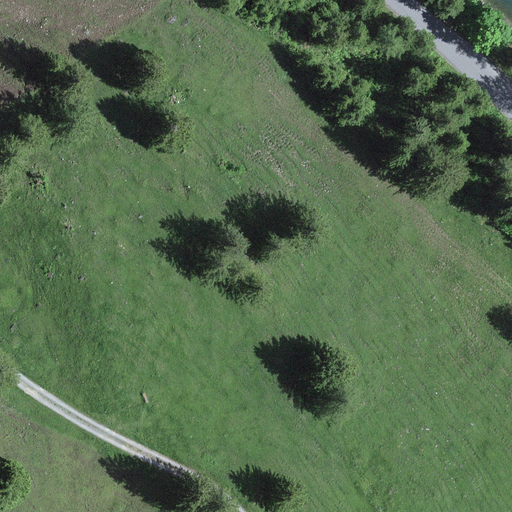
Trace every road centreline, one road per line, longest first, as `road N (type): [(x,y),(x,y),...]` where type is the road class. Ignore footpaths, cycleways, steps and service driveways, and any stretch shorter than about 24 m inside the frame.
road 1 (track): [(0,362),(236,511)]
road 2 (residential): [(398,0),(511,106)]
